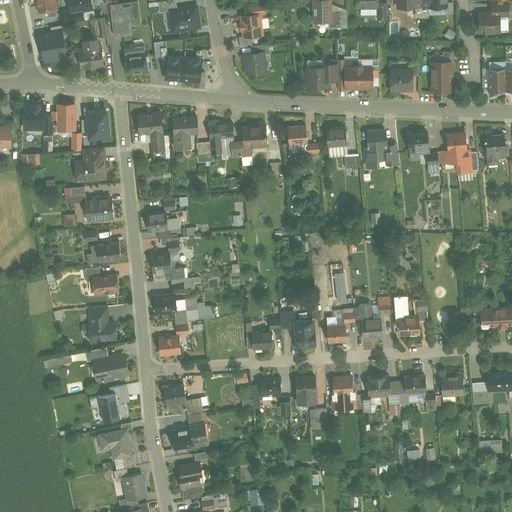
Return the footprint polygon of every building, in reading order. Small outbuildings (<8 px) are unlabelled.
[(53,0),(37,0),(40,13),(48,11),(56,9),(53,0)] [(91,0),(68,0),(71,12),(93,8),(91,0)] [(117,3),(110,4),(114,36),(131,34),(130,26),(141,24),(138,0),(117,3)] [(176,0),(170,0),(158,2),(160,10),(169,9),(177,8),(176,0)] [(330,0),(313,0),(314,22),(328,21),(331,21),(331,10),(330,0)] [(397,0),(398,8),(415,8),(415,6),(422,6),(421,0),(397,0)] [(387,4),(378,4),(378,7),(377,7),(378,19),(387,19),(387,4)] [(508,4),(492,4),(492,13),(499,13),(499,17),(509,16),(508,4)] [(263,5),(245,7),(246,15),(259,13),(259,14),(264,14),(263,5)] [(177,8),(169,9),(173,31),(200,27),(197,6),(177,8)] [(56,9),(48,11),(49,18),(57,16),(56,9)] [(341,10),(331,10),(331,21),(328,21),(328,28),(341,28),(341,10)] [(246,15),(241,16),(244,37),(262,34),(259,14),(259,13),(246,15)] [(492,13),(479,14),(480,32),(500,32),(499,17),(499,13),(492,13)] [(84,14),(64,18),(65,24),(85,20),(84,14)] [(105,17),(90,19),(92,34),(99,34),(99,36),(107,36),(105,17)] [(456,34),(449,29),(445,35),(451,40),(456,34)] [(62,31),(40,35),(45,57),(56,54),(65,44),(62,31)] [(83,41),(84,49),(79,49),(79,52),(73,52),(69,57),(70,63),(75,66),(81,66),(81,68),(103,65),(101,43),(98,44),(98,39),(83,41)] [(166,41),(154,42),(156,57),(168,55),(166,41)] [(145,52),(144,44),(124,48),(126,55),(145,52)] [(268,44),(261,45),(262,52),(263,51),(264,53),(270,53),(268,44)] [(262,52),(244,54),(247,74),(266,71),(264,53),(263,51),(262,52)] [(451,52),(443,52),(443,62),(451,62),(451,52)] [(145,54),(125,56),(128,73),(147,70),(145,54)] [(185,57),(168,55),(166,78),(183,80),(185,57)] [(202,59),(194,58),(185,57),(183,80),(200,82),(202,59)] [(443,62),(432,62),(432,92),(451,92),(451,72),(453,69),(453,65),(451,63),(451,62),(443,62)] [(338,64),(327,64),(327,67),(327,80),(329,80),(338,80),(338,78),(338,64)] [(345,67),(344,67),(344,78),(345,88),(355,88),(355,89),(359,89),(358,65),(354,65),(354,66),(345,67)] [(372,66),(363,66),(363,65),(358,65),(359,89),(363,89),(363,88),(373,87),(373,78),(373,69),(372,66)] [(327,67),(307,67),(308,86),(329,86),(329,80),(327,80),(327,67)] [(505,68),(489,69),(489,94),(505,94),(505,68)] [(411,70),(391,70),(391,90),(412,90),(412,76),(412,70),(411,70)] [(25,128),(44,128),(44,116),(44,104),(25,104),(25,128)] [(77,104),(56,104),(56,129),(77,129),(77,104)] [(88,138),(88,139),(111,137),(108,109),(86,111),(86,120),(88,138)] [(161,112),(137,114),(139,135),(150,134),(152,153),(164,152),(161,112)] [(44,134),(53,134),(53,116),(44,116),(44,128),(44,134)] [(197,117),(175,119),(176,133),(181,132),(190,132),(198,131),(197,117)] [(232,123),(219,124),(218,121),(209,122),(210,139),(211,139),(211,142),(212,155),(213,155),(222,154),(220,138),(234,137),(232,123)] [(265,125),(242,127),(244,142),(240,142),(242,156),(252,155),(251,147),(267,145),(265,125)] [(0,148),(11,149),(11,127),(0,126),(0,148)] [(307,126),(289,128),(290,143),(308,142),(307,126)] [(346,128),(328,129),(328,145),(346,144),(346,128)] [(385,130),(367,131),(368,144),(367,144),(367,147),(365,147),(366,167),(378,166),(377,159),(387,158),(386,151),(388,151),(388,145),(387,145),(385,130)] [(426,131),(408,133),(409,149),(415,149),(416,152),(419,151),(419,152),(428,151),(426,131)] [(190,132),(181,132),(182,148),(191,147),(190,132)] [(465,133),(447,135),(449,151),(443,151),(445,163),(446,169),(458,167),(458,172),(472,171),(472,170),(478,170),(477,152),(467,152),(465,133)] [(504,135),(486,136),(486,139),(485,139),(485,143),(487,143),(488,163),(498,162),(497,156),(506,155),(504,135)] [(211,142),(204,143),(206,162),(214,162),(213,155),(212,155),(211,142)] [(240,142),(231,143),(232,158),(242,157),(242,156),(240,142)] [(204,143),(196,143),(198,163),(206,162),(204,143)] [(319,144),(308,145),(308,152),(320,152),(319,144)] [(87,150),(85,150),(86,160),(103,159),(102,149),(87,150)] [(388,151),(386,151),(387,158),(388,164),(399,163),(398,150),(388,151)] [(279,151),(268,152),(269,164),(280,163),(279,151)] [(359,153),(344,155),(346,168),(360,167),(359,153)] [(437,153),(427,154),(429,172),(439,171),(437,153)] [(39,154),(28,155),(29,164),(40,163),(39,154)] [(103,159),(86,160),(86,167),(77,168),(78,181),(105,179),(104,159),(103,159)] [(235,179),(228,180),(230,189),(237,188),(235,179)] [(55,181),(47,182),(47,190),(56,189),(55,181)] [(85,187),(71,188),(72,196),(84,195),(86,195),(85,187)] [(449,188),(441,189),(442,197),(450,197),(449,188)] [(72,196),(65,197),(66,204),(85,202),(84,195),(72,196)] [(187,197),(180,198),(180,206),(188,206),(187,197)] [(111,198),(95,200),(95,198),(85,199),(87,220),(112,218),(111,198)] [(174,199),(164,200),(165,211),(175,210),(174,199)] [(166,213),(147,215),(149,231),(158,231),(168,230),(168,229),(167,219),(166,213)] [(380,213),(371,214),(372,224),(380,223),(380,213)] [(76,214),(64,215),(65,227),(77,226),(76,214)] [(242,216),(234,217),(235,227),(243,226),(242,216)] [(337,216),(330,225),(337,230),(344,222),(337,216)] [(179,228),(178,218),(167,219),(168,229),(172,229),(179,228)] [(415,221),(407,222),(408,229),(416,229),(415,221)] [(196,227),(187,229),(188,237),(197,235),(196,227)] [(168,230),(158,231),(159,239),(169,239),(173,238),(172,229),(168,229),(168,230)] [(97,231),(85,232),(86,241),(98,240),(97,231)] [(119,242),(92,245),(93,254),(88,254),(89,263),(122,259),(119,242)] [(169,243),(168,244),(169,251),(180,250),(179,243),(169,243)] [(170,254),(152,256),(152,255),(151,255),(153,276),(163,275),(164,281),(172,280),(188,278),(187,268),(181,269),(181,268),(179,268),(179,267),(177,267),(177,269),(172,269),(170,254)] [(54,257),(45,258),(45,265),(55,264),(54,257)] [(99,266),(85,268),(86,281),(89,280),(93,280),(93,277),(100,277),(99,266)] [(337,301),(347,300),(344,273),(335,273),(337,301)] [(116,276),(108,277),(108,276),(100,277),(93,277),(93,280),(89,280),(91,292),(95,291),(95,294),(118,291),(116,276)] [(188,278),(172,280),(173,292),(196,290),(195,283),(201,283),(201,277),(188,278)] [(173,295),(156,297),(157,313),(175,312),(173,295)] [(389,298),(378,299),(379,314),(391,313),(389,298)] [(419,318),(408,318),(406,298),(395,298),(397,321),(399,321),(399,327),(397,327),(398,335),(400,335),(410,335),(410,337),(417,336),(417,334),(420,334),(419,318)] [(426,300),(414,301),(416,316),(427,315),(426,300)] [(205,306),(204,302),(197,303),(198,310),(198,318),(215,317),(214,305),(205,306)] [(370,305),(360,306),(360,309),(361,321),(363,340),(371,339),(371,337),(383,336),(381,319),(371,320),(370,305)] [(107,306),(90,307),(91,319),(105,317),(107,317),(107,316),(107,306)] [(316,306),(307,307),(308,319),(318,318),(316,306)] [(511,308),(481,311),(482,327),(498,326),(499,330),(505,330),(505,326),(511,325),(511,308)] [(353,309),(343,310),(344,322),(355,322),(353,309)] [(186,319),(198,318),(198,310),(186,311),(186,319)] [(186,319),(186,311),(176,312),(177,324),(187,324),(186,319)] [(115,322),(106,323),(105,317),(91,319),(91,324),(90,325),(91,340),(116,338),(115,322)] [(295,319),(280,320),(280,328),(295,327),(295,321),(295,319)] [(280,320),(270,321),(270,328),(280,328),(280,320)] [(295,321),(295,327),(297,346),(315,345),(313,323),(312,323),(312,320),(295,321)] [(474,320),(463,321),(464,334),(475,333),(474,320)] [(345,325),(327,327),(328,343),(347,341),(345,325)] [(271,331),(252,332),(253,336),(253,348),(254,349),(272,347),(271,331)] [(180,336),(160,337),(161,354),(181,352),(180,336)] [(109,357),(107,347),(86,351),(88,361),(95,360),(109,357)] [(109,357),(95,360),(100,383),(113,380),(113,377),(126,374),(122,354),(109,357)] [(70,355),(45,360),(46,367),(71,362),(70,355)] [(279,368),(278,375),(288,376),(289,368),(279,368)] [(246,374),(236,376),(238,384),(248,382),(246,374)] [(511,374),(489,376),(490,391),(511,389),(511,374)] [(352,376),(333,378),(334,394),(332,394),(333,407),(342,406),(343,407),(353,407),(354,406),(356,405),(357,405),(356,396),(356,391),(353,391),(352,376)] [(425,376),(404,378),(405,382),(397,383),(398,391),(400,404),(400,405),(409,404),(408,395),(426,394),(425,376)] [(315,377),(296,378),(298,404),(299,404),(299,401),(307,401),(307,404),(317,403),(315,377)] [(389,377),(368,379),(369,395),(370,395),(370,397),(388,395),(390,395),(390,393),(390,392),(389,377)] [(463,377),(442,378),(443,396),(464,395),(463,377)] [(280,378),(261,379),(262,383),(262,395),(281,394),(280,378)] [(250,387),(251,396),(253,396),(259,396),(262,395),(262,383),(250,387)] [(103,421),(128,416),(125,402),(130,401),(127,384),(110,388),(111,393),(91,397),(93,408),(97,407),(98,413),(101,412),(103,421)] [(183,384),(164,387),(168,410),(178,408),(178,409),(185,408),(186,408),(186,407),(192,407),(191,399),(186,400),(183,384)] [(398,391),(390,392),(390,393),(390,395),(388,395),(389,405),(400,404),(398,391)] [(489,392),(474,393),(474,406),(490,405),(489,392)] [(363,395),(356,396),(357,405),(356,405),(356,410),(364,409),(363,396),(363,395)] [(369,395),(363,396),(364,409),(364,410),(372,409),(370,397),(370,395),(369,395)] [(435,395),(425,396),(426,412),(437,411),(436,407),(436,397),(435,395)] [(288,397),(279,397),(280,406),(289,405),(288,397)] [(201,398),(191,399),(192,407),(186,407),(186,408),(187,414),(200,412),(203,412),(201,398)] [(280,416),(290,415),(290,405),(289,405),(280,406),(280,416)] [(400,405),(389,405),(390,415),(400,415),(400,405)] [(327,409),(310,410),(312,429),(329,428),(327,409)] [(200,412),(187,414),(189,425),(202,423),(200,412)] [(132,422),(121,424),(122,430),(127,429),(133,428),(132,422)] [(202,423),(189,425),(190,428),(172,431),(175,448),(191,445),(192,447),(208,444),(205,423),(202,423)] [(122,430),(99,434),(102,445),(111,443),(114,458),(122,456),(132,454),(127,429),(122,430)] [(244,434),(240,429),(235,432),(239,437),(244,434)] [(503,441),(480,442),(480,455),(503,454),(503,441)] [(434,449),(426,450),(427,460),(435,460),(434,449)] [(207,451),(193,453),(194,459),(208,457),(207,451)] [(419,451),(407,451),(408,462),(420,461),(419,451)] [(132,454),(122,456),(124,468),(127,468),(137,466),(134,453),(132,454)] [(293,459),(284,462),(285,468),(295,465),(293,459)] [(111,461),(103,463),(104,471),(113,469),(111,461)] [(200,462),(180,465),(181,471),(179,472),(182,488),(183,488),(184,495),(194,494),(205,492),(203,483),(201,484),(199,475),(203,474),(200,462)] [(124,468),(114,470),(116,481),(123,480),(122,476),(128,475),(127,468),(124,468)] [(128,475),(122,476),(123,480),(127,500),(137,498),(146,496),(142,473),(128,475)] [(263,488),(248,490),(251,506),(265,504),(263,488)] [(226,493),(202,497),(204,509),(216,507),(215,501),(227,499),(226,493)] [(120,502),(121,507),(139,504),(137,498),(127,500),(120,502)] [(148,502),(135,505),(136,511),(139,511),(144,511),(149,511),(148,502)]
